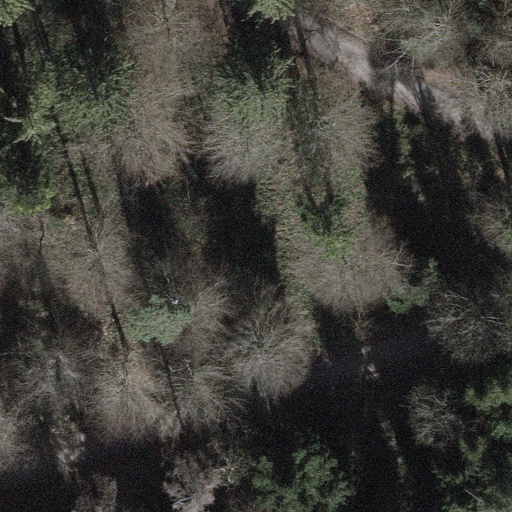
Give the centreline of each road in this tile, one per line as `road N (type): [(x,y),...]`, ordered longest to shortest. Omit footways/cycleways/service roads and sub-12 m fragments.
road 1 (track): [(0,474),(511,307)]
road 2 (track): [(511,124),(440,100),(275,0)]
